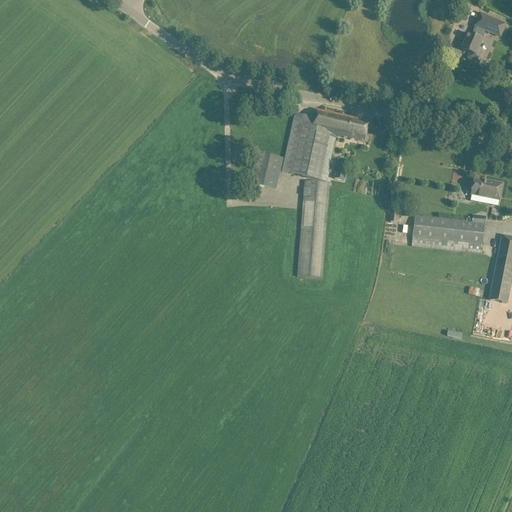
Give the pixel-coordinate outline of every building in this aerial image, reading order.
[(463,41),(461,46),(463,47),(462,50),(470,53),(467,59),(479,64),(484,52),(478,49),(482,41),(482,40),(486,32),(500,38),(506,25),(480,14),(474,27),(475,27),(472,36),(469,35),(466,42),(463,41)] [(365,142),(367,132),(369,123),(317,111),(315,119),(295,114),(282,172),(325,182),(336,135),(365,142)] [(257,153),(250,185),(276,191),(283,159),(257,153)] [(345,182),(347,171),(349,162),(338,160),(334,179),(345,182)] [(500,201),(501,195),(503,185),(482,181),(482,182),(473,181),(471,195),(500,201)] [(305,182),(298,277),(321,279),(329,184),(305,182)] [(391,214),(391,222),(399,222),(399,214),(391,214)] [(485,225),(485,217),(473,216),(472,224),(415,217),(412,237),(411,247),(482,255),(485,225)] [(508,304),(511,282),(511,237),(501,235),(497,259),(489,301),(508,304)] [(477,296),(479,289),(471,287),(469,294),(477,296)]
